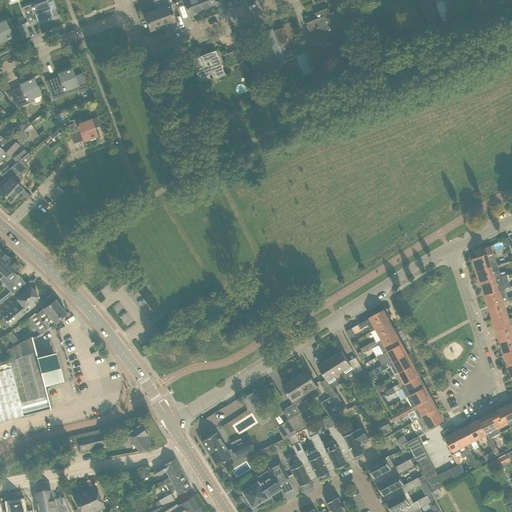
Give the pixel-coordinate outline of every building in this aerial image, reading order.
[(49,10),(55,8),(51,0),(43,0),(22,8),(28,24),(38,21),(39,23),(52,18),(49,10)] [(168,4),(166,0),(153,0),(156,9),(162,26),(175,21),(168,4)] [(197,0),(183,0),(189,16),(201,11),(197,0)] [(197,0),(201,11),(214,6),(211,0),(197,0)] [(434,24),(435,24),(427,4),(420,7),(429,31),(435,28),(434,24)] [(156,9),(150,11),(148,5),(142,8),(150,30),(162,26),(156,9)] [(337,11),(330,14),(328,8),(319,11),(321,17),(305,23),(309,33),(311,38),(314,46),(323,43),(324,45),(340,39),(334,23),(340,21),(337,11)] [(0,42),(12,37),(8,28),(4,19),(0,21),(0,42)] [(293,54),(301,51),(290,22),(282,25),(282,27),(273,31),(272,29),(266,31),(279,65),(286,63),(285,61),(295,57),(293,54)] [(318,77),(326,73),(315,47),(307,50),(318,77)] [(239,49),(223,55),(228,67),(244,61),(239,49)] [(192,59),(191,60),(195,71),(198,79),(213,73),(215,78),(224,75),(219,60),(215,50),(206,54),(207,56),(192,61),(192,59)] [(280,90),(288,87),(280,67),(273,70),(280,90)] [(46,81),(45,81),(53,100),(53,98),(72,91),(78,89),(80,93),(88,90),(82,73),(81,73),(81,74),(74,76),(71,69),(58,74),(59,76),(59,78),(47,82),(46,81)] [(7,94),(6,94),(17,108),(18,108),(17,108),(25,104),(24,102),(27,101),(27,102),(41,95),(33,78),(20,84),(22,88),(8,95),(7,94)] [(54,114),(59,126),(66,123),(62,112),(54,114)] [(73,123),(67,126),(73,142),(73,140),(82,137),(83,141),(97,136),(94,128),(101,126),(97,117),(91,120),(74,126),(73,123)] [(0,145),(0,163),(2,161),(0,158),(0,156),(4,152),(8,155),(9,157),(20,146),(18,144),(25,136),(21,131),(12,138),(11,137),(6,142),(1,147),(0,146),(2,144),(0,145)] [(24,149),(12,159),(16,163),(20,160),(27,154),(24,149)] [(8,182),(0,190),(0,191),(10,202),(22,189),(17,183),(22,178),(20,176),(28,168),(20,160),(16,163),(10,168),(15,174),(8,182)] [(473,264),(475,272),(497,265),(493,254),(493,253),(491,246),(476,253),(478,258),(474,259),(475,264),(473,264)] [(2,252),(0,254),(0,273),(3,276),(0,278),(0,279),(10,292),(0,299),(0,303),(17,290),(23,284),(25,283),(18,275),(17,276),(14,273),(19,267),(2,252)] [(493,266),(475,272),(478,280),(480,279),(482,283),(501,276),(500,273),(499,270),(494,271),(493,266)] [(485,295),(505,289),(501,276),(482,283),(485,295)] [(23,284),(17,290),(21,295),(27,289),(23,284)] [(32,302),(38,297),(30,287),(27,289),(21,295),(16,299),(19,303),(0,319),(0,325),(4,330),(34,305),(32,302)] [(507,298),(508,297),(505,289),(485,295),(489,307),(504,302),(508,301),(507,298)] [(46,330),(66,314),(55,300),(43,309),(49,317),(41,323),(46,330)] [(504,302),(489,307),(493,318),(492,319),(508,314),(504,302)] [(377,329),(389,322),(383,311),(358,324),(360,328),(367,325),(370,332),(377,329)] [(511,317),(510,319),(508,314),(492,319),(491,320),(493,326),(495,327),(496,326),(497,330),(511,325),(511,317)] [(382,340),(395,333),(389,322),(377,329),(370,332),(375,341),(376,340),(377,343),(382,340)] [(511,325),(497,330),(501,342),(511,338),(511,325)] [(6,349),(17,343),(13,330),(1,338),(2,340),(1,340),(4,345),(6,349)] [(383,354),(401,344),(395,333),(382,340),(377,343),(376,340),(375,341),(370,344),(371,346),(369,347),(371,349),(378,345),(383,354)] [(0,422),(51,409),(45,387),(60,383),(52,354),(37,358),(32,337),(30,337),(7,350),(10,362),(0,365),(0,422)] [(511,338),(501,342),(505,354),(511,351),(511,338)] [(369,347),(371,346),(370,344),(360,349),(362,351),(363,351),(364,353),(371,349),(369,347)] [(389,364),(407,355),(401,344),(383,354),(387,362),(388,362),(389,364)] [(352,366),(347,360),(342,351),(338,354),(337,352),(329,357),(344,381),(348,379),(346,373),(353,369),(352,366)] [(381,365),(380,366),(381,368),(383,368),(384,370),(387,368),(391,376),(394,374),(395,375),(415,365),(411,357),(409,358),(407,355),(389,364),(388,362),(387,362),(381,365)] [(322,364),(318,366),(326,379),(329,384),(336,379),(340,384),(344,381),(329,357),(321,362),(322,364)] [(417,372),(418,371),(415,365),(395,375),(399,384),(393,387),(394,390),(393,390),(394,392),(402,388),(401,386),(419,376),(417,372)] [(380,366),(374,370),(376,374),(384,370),(383,368),(381,368),(380,366)] [(364,391),(371,386),(362,370),(355,374),(364,391)] [(308,399),(320,391),(307,371),(295,378),(308,399)] [(419,377),(420,376),(419,376),(401,386),(402,388),(406,397),(424,387),(419,377)] [(296,406),(308,399),(295,378),(283,386),(294,403),(296,406)] [(379,393),(384,390),(380,384),(375,386),(379,393)] [(393,390),(394,390),(393,387),(385,391),(388,396),(394,392),(393,390)] [(413,408),(430,398),(424,387),(406,397),(411,406),(413,408)] [(336,393),(330,397),(340,411),(346,408),(336,393)] [(254,412),(263,407),(255,394),(247,400),(254,412)] [(329,417),(340,411),(330,397),(320,403),(329,417)] [(418,419),(436,409),(430,398),(413,408),(411,406),(404,410),(405,412),(406,412),(408,414),(414,411),(418,419)] [(511,404),(501,410),(511,428),(509,429),(511,435),(511,404)] [(423,431),(442,420),(436,409),(418,419),(417,420),(423,431)] [(406,412),(405,412),(404,410),(389,418),(390,420),(398,416),(400,418),(408,414),(406,412)] [(509,429),(511,428),(501,410),(490,416),(499,434),(509,429)] [(310,426),(300,411),(287,419),(288,420),(276,428),(282,440),(287,437),(295,433),(310,426)] [(492,438),(499,434),(490,416),(478,422),(486,435),(487,435),(489,439),(492,438)] [(475,441),(486,435),(478,422),(468,427),(475,441)] [(144,429),(143,429),(140,424),(133,429),(132,427),(120,435),(124,441),(129,437),(139,451),(151,443),(146,436),(147,435),(148,434),(148,432),(146,429),(144,429)] [(330,460),(334,469),(337,468),(338,470),(344,467),(343,465),(346,463),(342,454),(345,452),(348,451),(349,450),(342,437),(335,424),(327,428),(335,443),(325,448),(324,448),(330,460)] [(362,426),(342,437),(349,450),(353,457),(353,458),(357,456),(358,458),(363,455),(362,453),(365,451),(361,443),(369,438),(362,426)] [(103,435),(116,432),(112,427),(62,438),(65,449),(79,446),(80,452),(105,446),(103,435)] [(383,427),(378,429),(381,436),(387,433),(383,427)] [(470,443),(475,441),(468,427),(457,433),(466,451),(464,452),(466,456),(467,456),(469,459),(470,459),(469,458),(473,456),(469,449),(473,447),(470,443)] [(216,466),(231,457),(227,451),(216,432),(213,434),(210,429),(198,436),(216,466)] [(306,472),(312,469),(306,457),(307,457),(295,433),(287,437),(292,445),(291,446),(299,461),(288,466),(298,487),(301,485),(302,487),(308,484),(307,483),(310,481),(306,472)] [(324,463),(330,460),(324,448),(325,448),(317,433),(309,437),(317,452),(307,457),(306,457),(312,469),(316,478),(319,477),(320,478),(326,476),(325,474),(328,472),(324,463)] [(457,433),(446,438),(453,451),(456,456),(461,454),(463,458),(466,456),(464,452),(466,451),(457,433)] [(404,435),(399,438),(403,445),(407,442),(408,442),(404,435)] [(407,442),(403,445),(405,449),(409,447),(420,442),(418,437),(408,442),(407,442)] [(234,463),(255,453),(256,452),(249,440),(242,443),(240,438),(230,443),(233,448),(227,451),(231,457),(234,463)] [(492,447),(495,445),(492,438),(489,439),(487,440),(490,447),(491,446),(492,447)] [(412,452),(423,446),(420,442),(409,447),(412,452)] [(500,454),(499,452),(495,445),(492,447),(491,446),(490,447),(494,455),(495,454),(496,456),(500,454)] [(414,457),(425,451),(423,446),(412,452),(414,457)] [(271,454),(267,447),(256,452),(255,453),(259,460),(271,454)] [(417,462),(428,457),(425,451),(414,457),(417,462)] [(411,459),(395,467),(389,456),(368,467),(370,470),(368,471),(371,476),(373,475),(374,479),(384,474),(387,479),(387,480),(398,474),(414,466),(418,464),(417,462),(414,457),(411,459)] [(420,467),(430,461),(428,457),(417,462),(418,464),(420,467)] [(171,481),(183,474),(175,458),(154,469),(158,476),(165,471),(168,478),(162,481),(164,484),(165,484),(171,481)] [(495,458),(487,463),(491,470),(499,466),(499,465),(495,458)] [(287,478),(279,461),(268,467),(273,476),(259,485),(257,482),(249,487),(248,486),(242,489),(243,491),(242,492),(243,494),(241,496),(247,506),(250,505),(252,507),(254,506),(257,504),(263,500),(264,502),(271,498),(270,496),(280,489),(276,484),(287,478)] [(422,472),(433,466),(430,461),(420,467),(422,472)] [(483,477),(480,471),(489,467),(487,463),(482,466),(476,469),(467,474),(472,483),(483,477)] [(456,465),(452,468),(458,478),(465,474),(459,464),(457,465),(456,465)] [(425,477),(435,471),(433,466),(422,472),(424,475),(425,477)] [(141,477),(150,476),(148,468),(139,470),(141,477)] [(452,468),(447,470),(452,481),(458,478),(452,468)] [(119,480),(137,475),(136,469),(126,471),(126,474),(118,476),(119,480)] [(437,476),(427,481),(432,491),(438,489),(452,481),(447,470),(437,475),(438,476),(437,476)] [(437,476),(438,476),(437,475),(435,471),(425,477),(427,481),(437,476)] [(178,495),(191,488),(183,474),(171,481),(165,484),(164,484),(167,490),(173,487),(178,495)] [(404,485),(398,474),(387,480),(387,479),(377,484),(379,488),(377,489),(380,494),(382,493),(384,496),(393,491),(396,497),(404,493),(404,494),(422,484),(419,478),(418,477),(404,485)] [(424,475),(419,478),(422,484),(426,482),(427,481),(425,477),(424,475)] [(97,511),(105,509),(99,496),(95,487),(73,497),(79,511),(97,511)] [(432,491),(432,492),(436,499),(436,500),(442,497),(438,489),(432,491)] [(50,493),(35,495),(37,511),(69,511),(68,507),(53,510),(53,507),(55,507),(54,500),(52,501),(50,493)] [(407,499),(404,494),(404,493),(396,497),(387,502),(388,505),(387,506),(389,511),(391,511),(396,511),(402,509),(403,511),(412,511),(420,508),(431,502),(427,495),(413,503),(410,497),(407,499)] [(158,501),(154,503),(157,508),(173,499),(170,494),(158,501)] [(153,511),(150,511),(191,511),(201,505),(194,495),(186,501),(178,506),(173,499),(157,508),(153,511)] [(346,511),(338,497),(335,499),(334,497),(328,500),(329,502),(326,504),(330,511),(346,511)] [(22,511),(21,502),(9,504),(10,511),(22,511)]
